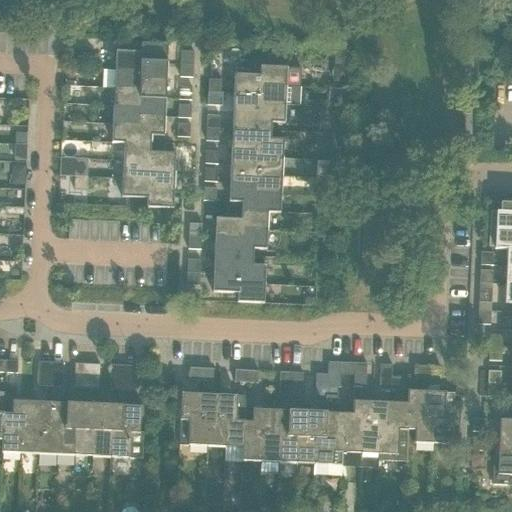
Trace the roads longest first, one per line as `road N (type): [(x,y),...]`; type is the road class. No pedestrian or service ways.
road 1 (residential): [(169,327),(311,334),(340,325),(422,327),(437,309),(441,219),(450,195),(470,181),(511,176)]
road 2 (residential): [(33,306),(44,72)]
road 3 (residential): [(169,327),(64,322),(33,306)]
